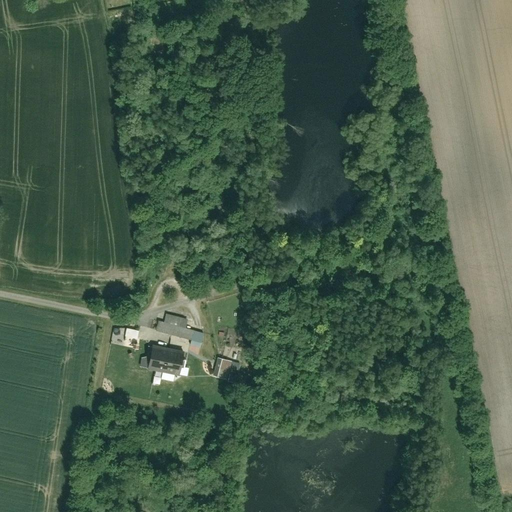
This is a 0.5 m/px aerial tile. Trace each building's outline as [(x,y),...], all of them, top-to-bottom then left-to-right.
[(159,323),(157,332),(191,340),(193,332),(185,330),(187,318),(168,314),(165,325),(159,323)] [(127,330),(125,336),(140,340),(142,333),(127,330)] [(157,345),(152,370),(185,377),(190,352),(157,345)] [(142,354),(140,368),(150,370),(152,356),(142,354)] [(224,361),(219,380),(234,384),(239,365),(224,361)] [(186,391),(184,401),(201,405),(203,395),(186,391)]
